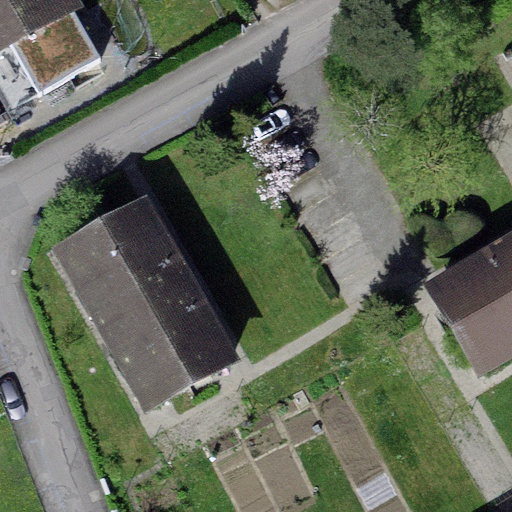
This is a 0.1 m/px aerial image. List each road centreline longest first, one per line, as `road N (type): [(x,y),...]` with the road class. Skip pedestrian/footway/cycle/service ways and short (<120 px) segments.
road 1 (residential): [(354,0),(0,204)]
road 2 (residential): [(0,296),(82,511)]
